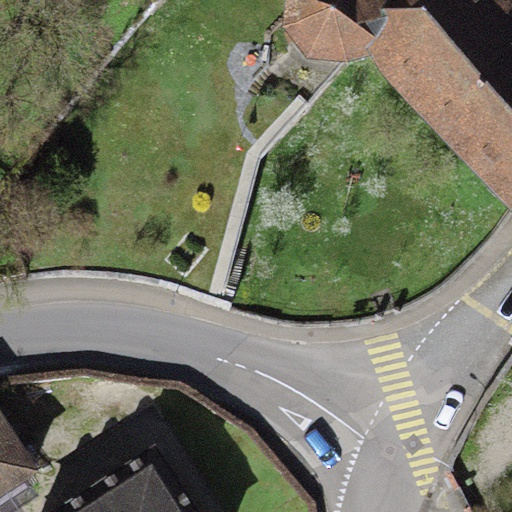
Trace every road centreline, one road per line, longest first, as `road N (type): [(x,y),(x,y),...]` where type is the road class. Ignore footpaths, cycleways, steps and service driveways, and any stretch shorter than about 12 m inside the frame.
road 1 (secondary): [(400,456),(234,362),(134,344),(0,346)]
road 2 (residential): [(511,300),(400,456)]
